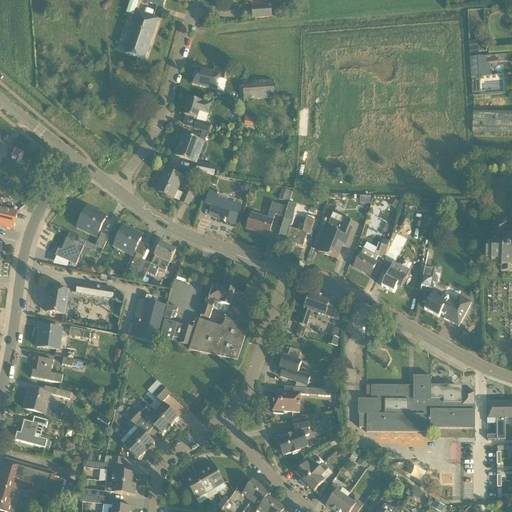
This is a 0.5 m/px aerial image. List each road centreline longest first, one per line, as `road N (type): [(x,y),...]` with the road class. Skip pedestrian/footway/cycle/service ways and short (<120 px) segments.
road 1 (residential): [(0,404),(35,214),(74,158)]
road 2 (residential): [(511,376),(293,269)]
road 3 (residential): [(116,189),(158,125),(193,0)]
road 4 (residential): [(293,269),(186,235),(116,189)]
road 5 (residential): [(224,420),(246,396),(293,269)]
road 6 (residential): [(309,511),(224,420)]
road 7 (residential): [(154,511),(170,452),(224,420)]
